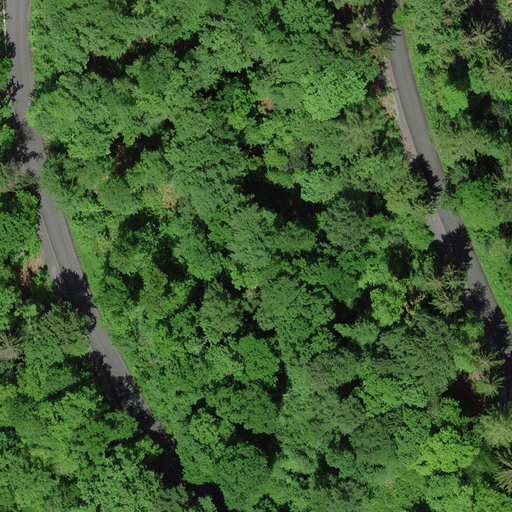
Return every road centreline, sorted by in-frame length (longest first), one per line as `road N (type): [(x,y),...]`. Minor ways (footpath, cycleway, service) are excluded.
road 1 (unclassified): [(17,0),(21,94),(84,302),(148,424),(224,511)]
road 2 (unclassified): [(511,361),(426,152),(390,0)]
